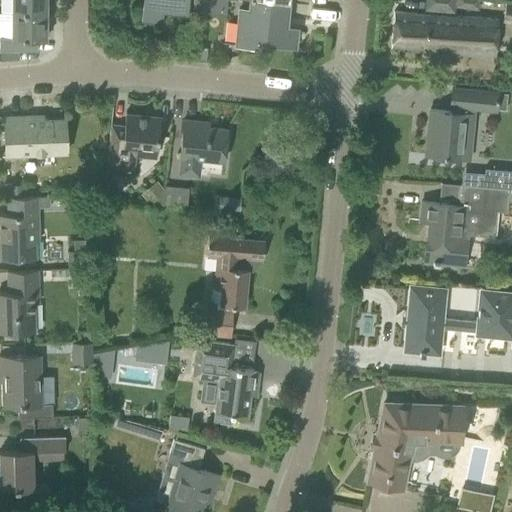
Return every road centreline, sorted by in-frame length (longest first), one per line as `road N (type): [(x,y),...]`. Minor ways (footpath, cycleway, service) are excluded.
road 1 (unclassified): [(277,511),(313,409),(346,94)]
road 2 (residential): [(346,94),(83,76)]
